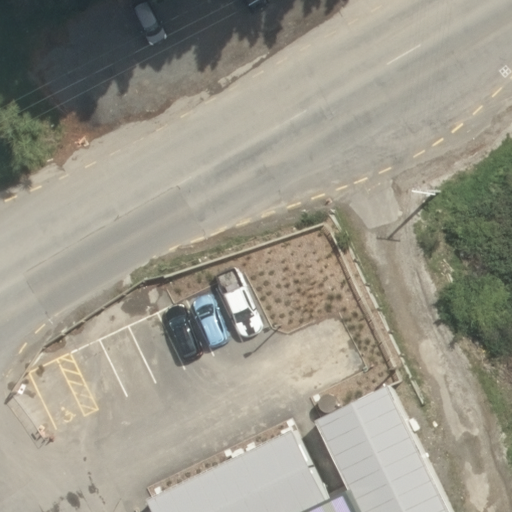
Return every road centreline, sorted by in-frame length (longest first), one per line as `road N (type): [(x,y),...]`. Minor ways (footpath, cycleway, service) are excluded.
road 1 (unclassified): [(494,0),(0,277)]
road 2 (track): [(499,511),(398,247),(321,100)]
